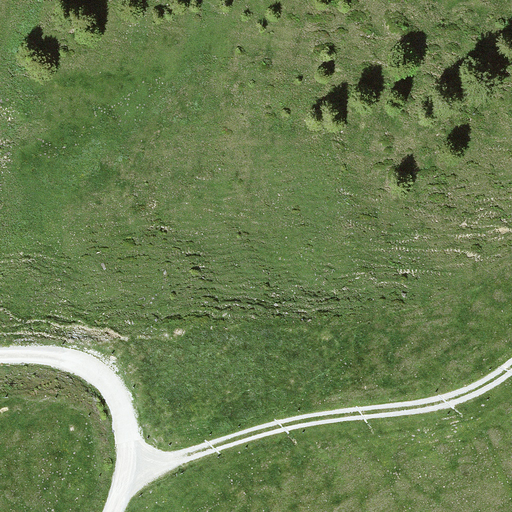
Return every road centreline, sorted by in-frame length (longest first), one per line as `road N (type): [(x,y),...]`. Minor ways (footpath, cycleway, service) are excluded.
road 1 (track): [(126,466),(294,424),(460,399),(511,372)]
road 2 (unclassified): [(0,355),(76,361),(111,388),(126,448),(113,511)]
